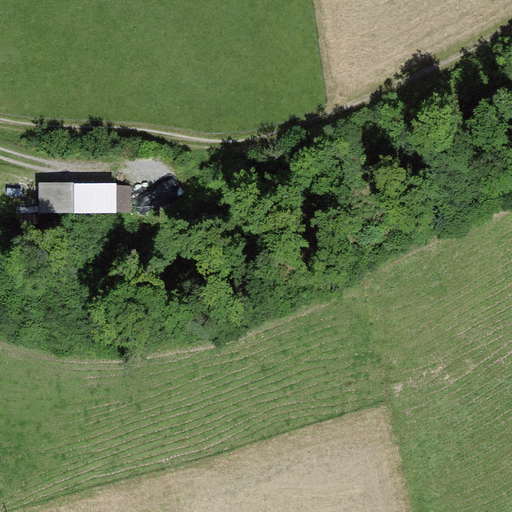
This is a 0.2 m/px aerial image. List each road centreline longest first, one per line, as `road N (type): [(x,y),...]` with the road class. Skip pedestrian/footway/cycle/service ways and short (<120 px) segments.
road 1 (track): [(511,25),(451,61),(243,146),(0,123)]
road 2 (track): [(159,172),(81,170),(0,152)]
